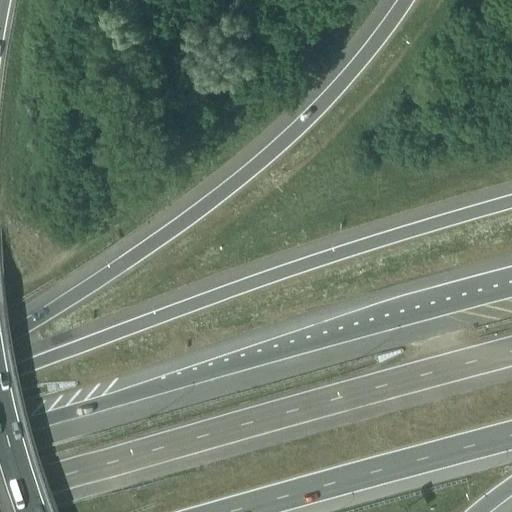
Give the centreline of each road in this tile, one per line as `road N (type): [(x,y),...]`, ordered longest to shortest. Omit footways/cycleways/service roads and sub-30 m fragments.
road 1 (motorway): [(511,203),(280,273),(0,378)]
road 2 (motorway): [(407,0),(335,88),(227,190),(104,278),(0,339)]
road 3 (motorway): [(511,291),(0,437)]
road 4 (motorway): [(238,511),(511,438)]
